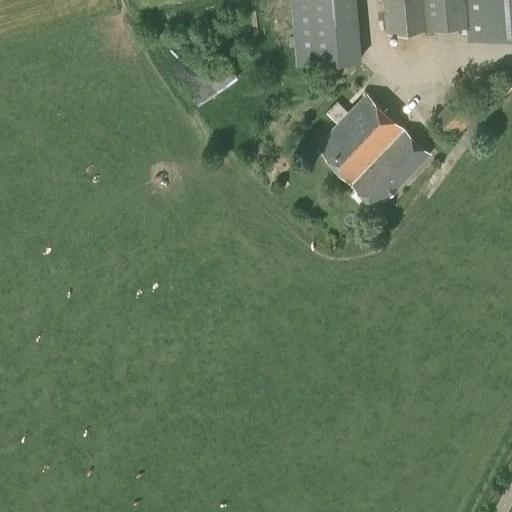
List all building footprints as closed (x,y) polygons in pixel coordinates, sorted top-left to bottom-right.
[(292,0),(297,63),(360,58),(355,0),(292,0)] [(511,0),(386,0),(389,31),(467,25),(468,39),(511,35),(511,0)] [(198,104),(238,77),(224,58),(185,85),(198,104)] [(367,93),(348,112),(337,100),(325,112),(337,124),(318,144),(353,182),(359,176),(356,173),(402,126),(367,93)] [(455,137),(477,114),(456,94),(434,117),(455,137)] [(353,182),(379,206),(430,153),(402,126),(356,173),(359,176),(353,182)]
